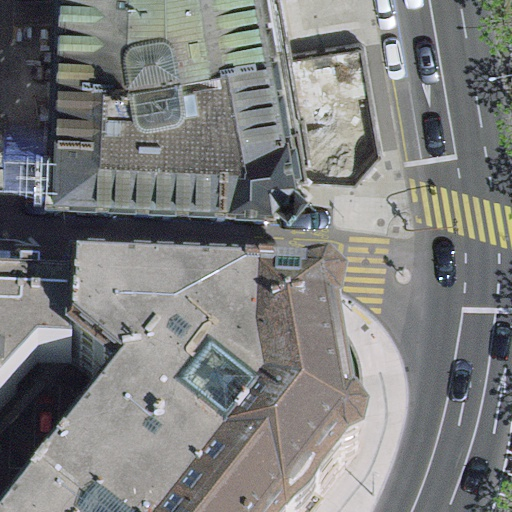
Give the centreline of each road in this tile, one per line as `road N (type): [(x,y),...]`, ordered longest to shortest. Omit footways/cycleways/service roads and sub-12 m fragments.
road 1 (residential): [(0,237),(292,252),(488,289)]
road 2 (primary): [(443,0),(488,289)]
road 3 (primary): [(442,511),(471,434),(488,289)]
